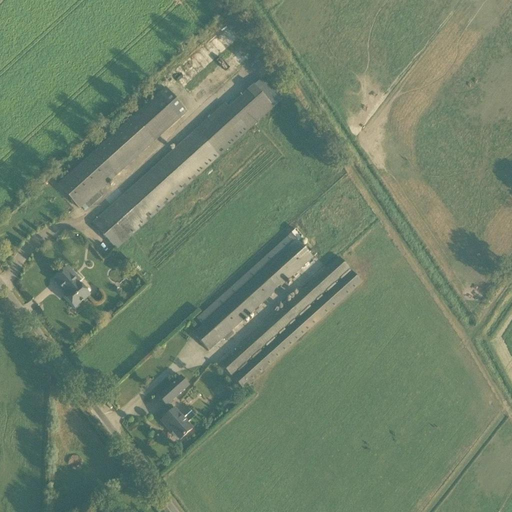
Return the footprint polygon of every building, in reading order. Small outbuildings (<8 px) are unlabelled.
[(92,224),(116,250),(273,108),(253,86),(211,123),(208,120),(92,224)] [(187,113),(165,89),(58,185),(79,209),(87,202),(91,207),(104,195),(100,191),(187,113)] [(51,172),(39,182),(43,186),(54,176),(51,172)] [(308,253),(297,241),(192,335),(208,352),(312,258),(317,254),(313,250),(308,253)] [(361,283),(339,258),(220,366),(242,390),(361,283)] [(64,297),(74,309),(90,295),(79,283),(81,281),(68,267),(53,280),(60,288),(60,287),(67,294),(64,297)] [(188,385),(181,377),(158,397),(165,406),(188,385)] [(192,430),(174,410),(160,422),(167,430),(168,429),(180,441),(192,430)]
